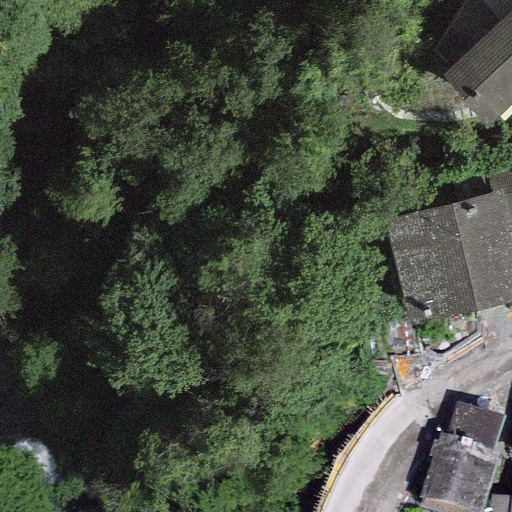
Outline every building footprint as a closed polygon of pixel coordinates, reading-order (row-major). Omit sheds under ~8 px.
[(511,10),(440,77),(487,130),(511,104),(511,10)] [(511,223),(511,172),(488,178),(491,193),(500,191),(508,225),(511,223)] [(491,193),(382,221),(409,327),(511,300),(511,241),(508,225),(500,191),(491,193)] [(503,416),(456,402),(446,435),(440,433),(421,497),(425,498),(422,505),(443,511),(480,511),(498,454),(492,452),(503,416)] [(511,511),(511,499),(491,496),(488,511),(511,511)]
